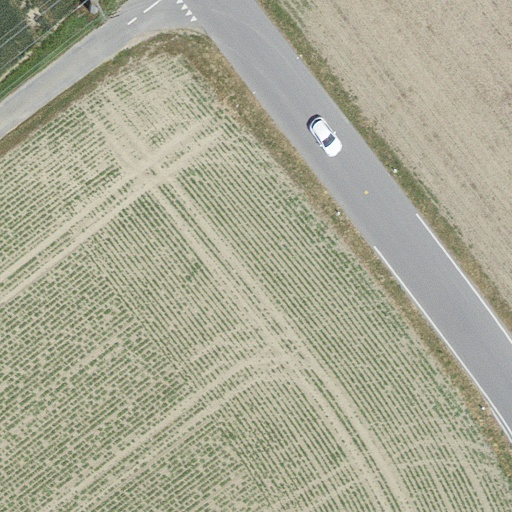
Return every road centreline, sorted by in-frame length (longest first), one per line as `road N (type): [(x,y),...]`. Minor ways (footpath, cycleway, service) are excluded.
road 1 (tertiary): [(511,354),(231,0)]
road 2 (unclassified): [(140,0),(0,109)]
